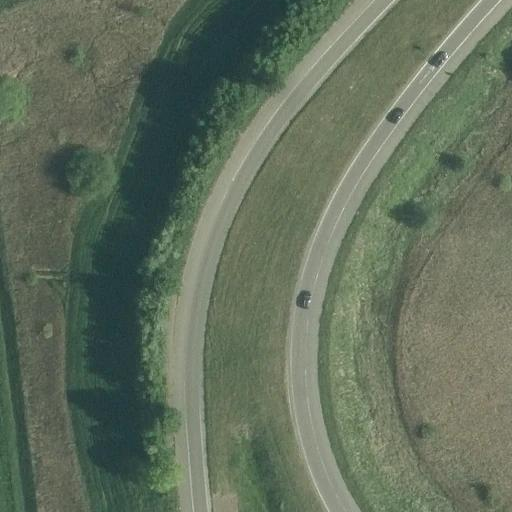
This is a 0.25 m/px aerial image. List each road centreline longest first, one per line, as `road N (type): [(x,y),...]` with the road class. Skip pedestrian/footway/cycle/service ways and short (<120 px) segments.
road 1 (motorway): [(336,511),(312,465),(300,404),(297,343),(308,276),(371,147),(495,0)]
road 2 (motorway): [(387,0),(284,100),(219,218),(186,366),(197,511)]
